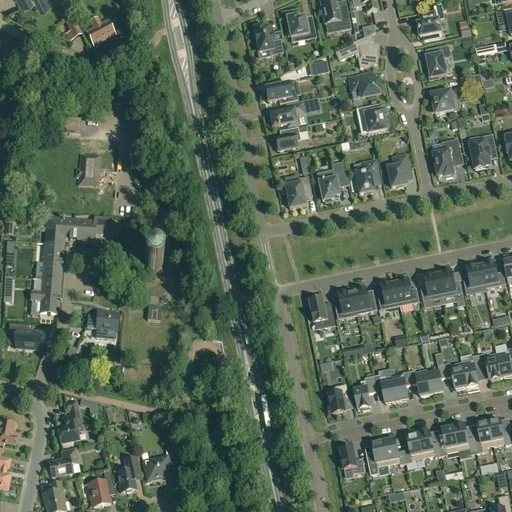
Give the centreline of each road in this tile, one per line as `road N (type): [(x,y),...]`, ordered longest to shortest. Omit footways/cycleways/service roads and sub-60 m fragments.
road 1 (residential): [(82,69),(123,122),(121,175),(163,215),(170,292),(140,299)]
road 2 (primary): [(244,356),(188,92)]
road 3 (residential): [(274,293),(511,244)]
road 4 (residential): [(262,235),(217,20)]
road 5 (residential): [(306,440),(511,398)]
road 6 (residential): [(262,235),(429,200)]
road 7 (residential): [(306,440),(274,293)]
road 8 (residential): [(69,257),(62,326),(31,399)]
road 9 (primary): [(269,473),(265,409),(244,356)]
road 10 (primary): [(244,356),(245,394),(269,473)]
